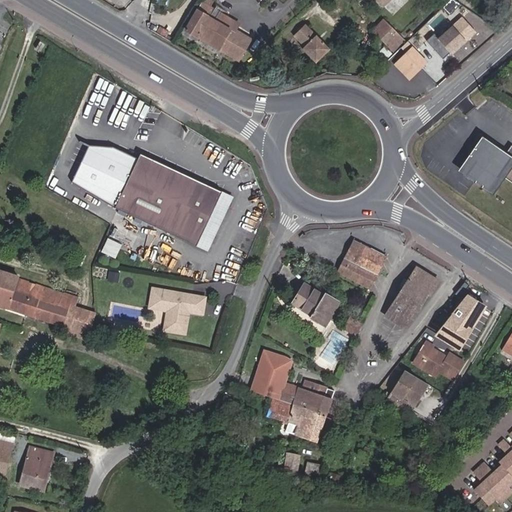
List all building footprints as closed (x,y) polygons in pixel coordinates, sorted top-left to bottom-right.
[(229,30),(220,24),(224,16),(207,6),(201,3),(185,30),(218,49),(229,30)] [(231,27),(234,22),(224,16),(220,24),(229,30),(231,27)] [(451,53),(474,32),(462,18),(439,39),(451,53)] [(388,46),(398,36),(384,21),(373,32),(388,46)] [(330,49),(306,24),(293,36),(304,47),(309,53),(307,55),(316,64),(330,49)] [(164,38),(168,31),(160,26),(156,33),(164,38)] [(245,49),(251,39),(231,27),(229,30),(218,49),(222,52),(229,40),(245,49)] [(393,51),(403,41),(398,36),(388,46),(393,51)] [(238,61),(245,49),(229,40),(222,52),(238,61)] [(413,57),(423,67),(428,61),(412,45),(406,52),(413,57)] [(390,54),(383,48),(371,59),(378,66),(390,54)] [(420,68),(406,53),(395,65),(409,79),(420,68)] [(511,145),(505,154),(482,138),(475,148),(474,147),(469,154),(470,155),(465,163),(467,176),(475,181),(474,182),(481,187),(482,186),(492,193),(503,177),(511,182),(511,145)] [(117,209),(138,159),(113,147),(89,145),(71,182),(117,209)] [(197,246),(222,192),(140,153),(138,159),(117,209),(197,246)] [(208,251),(234,197),(222,192),(197,246),(208,251)] [(115,258),(121,244),(108,238),(102,252),(115,258)] [(336,272),(371,290),(386,257),(352,240),(336,272)] [(404,328),(426,292),(430,295),(439,281),(415,267),(385,316),(404,328)] [(78,298),(17,279),(18,277),(0,270),(0,286),(30,296),(69,308),(74,310),(78,298)] [(119,282),(120,273),(109,271),(108,280),(119,282)] [(302,284),(290,305),(311,315),(309,318),(324,327),(339,299),(326,292),(324,296),(302,284)] [(0,305),(25,313),(30,296),(0,286),(0,305)] [(203,314),(205,297),(153,288),(149,308),(167,311),(172,312),(175,315),(174,321),(169,320),(167,331),(185,334),(189,312),(203,314)] [(63,326),(69,308),(30,296),(25,313),(63,326)] [(469,296),(436,336),(461,353),(489,308),(469,296)] [(89,334),(94,316),(74,310),(69,308),(63,326),(89,334)] [(174,321),(175,315),(172,312),(167,311),(164,330),(167,331),(169,320),(174,321)] [(358,337),(363,325),(350,318),(343,328),(358,337)] [(129,339),(131,326),(115,323),(114,327),(114,332),(113,336),(129,339)] [(89,334),(63,326),(61,332),(87,340),(89,334)] [(511,334),(503,349),(511,354),(511,334)] [(453,380),(464,362),(450,353),(447,357),(445,360),(440,357),(442,354),(432,348),(433,346),(426,341),(418,355),(425,359),(420,366),(436,376),(439,371),(453,380)] [(285,383),(292,360),(286,357),(266,350),(252,391),(274,398),(326,416),(333,399),(326,396),(328,389),(307,381),(304,389),(300,388),(285,383)] [(420,366),(425,359),(418,355),(413,362),(420,366)] [(429,384),(408,369),(389,398),(404,406),(408,400),(415,405),(429,384)] [(326,416),(274,398),(268,416),(288,423),(297,425),(294,434),(318,442),(326,416)] [(294,434),(297,425),(288,423),(286,431),(294,434)] [(0,439),(14,443),(16,435),(0,431),(0,439)] [(0,478),(4,480),(14,443),(0,439),(0,478)] [(511,448),(511,447),(503,439),(497,444),(507,455),(511,450),(511,448)] [(511,446),(511,447),(511,448),(511,450),(507,455),(499,462),(501,465),(511,476),(511,446)] [(45,476),(51,452),(30,447),(20,485),(29,488),(31,482),(45,486),(48,476),(45,476)] [(48,476),(54,453),(51,452),(45,476),(48,476)] [(297,473),(300,457),(288,454),(285,468),(275,466),(275,469),(264,467),(263,472),(299,480),(300,473),(297,473)] [(493,472),(484,461),(478,467),(488,478),(493,472)] [(318,480),(321,465),(307,462),(304,477),(318,480)] [(508,486),(511,482),(511,476),(501,465),(493,472),(488,478),(501,492),(508,486)] [(482,483),(488,478),(478,467),(472,472),(482,483)] [(501,492),(488,478),(482,483),(474,490),(488,505),(494,499),(501,492)] [(44,491),(45,486),(31,482),(29,488),(44,491)] [(506,498),(511,492),(511,489),(508,486),(501,492),(506,498)] [(499,504),(506,498),(501,492),(494,499),(499,504)]
